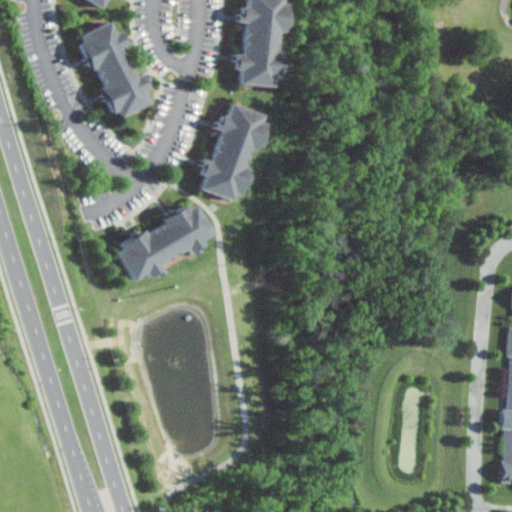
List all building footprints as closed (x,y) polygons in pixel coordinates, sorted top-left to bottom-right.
[(86,0),(101,8),(104,0),(113,0),(114,1),(114,0),(86,0)] [(111,0),(106,8),(93,0),(111,0)] [(251,0),(283,0),(283,3),(288,4),(287,17),(292,18),(291,27),(286,27),(286,33),(281,32),(279,52),(284,52),(284,58),(288,58),(287,66),(283,66),(282,79),(277,79),(276,87),(244,85),(245,70),(240,70),(240,63),(237,63),(237,54),(246,54),(248,23),(240,23),(240,13),(244,14),(245,6),(251,7),(251,0)] [(114,21),(120,33),(125,31),(129,38),(132,36),(135,43),(127,47),(142,76),(150,72),(154,80),(150,81),(154,88),(149,91),(156,103),(127,118),(123,111),(118,113),(112,100),(109,101),(105,94),(108,93),(105,87),(110,84),(101,67),(97,69),(95,64),(91,66),(88,58),(91,57),(84,44),(88,42),(85,36),(114,21)] [(234,104),(265,115),(263,122),(268,124),(263,138),(266,139),(263,147),(259,146),(257,151),(252,149),(246,168),(250,169),(248,176),(251,177),(249,184),(245,183),(240,196),(235,194),(232,200),(203,190),(208,177),(203,175),(205,168),(202,167),(205,159),(213,162),(224,132),(215,129),(218,121),(222,122),(224,115),(229,117),(234,104)] [(200,206),(216,233),(204,240),(207,245),(201,249),(203,252),(196,256),(192,249),(164,266),(169,273),(161,277),(160,275),(153,279),(150,275),(139,282),(121,253),(127,250),(124,245),(150,229),(153,234),(169,224),(166,220),(191,205),(194,210),(200,206)] [(511,285),(510,285),(496,486),(511,487),(511,285)]
